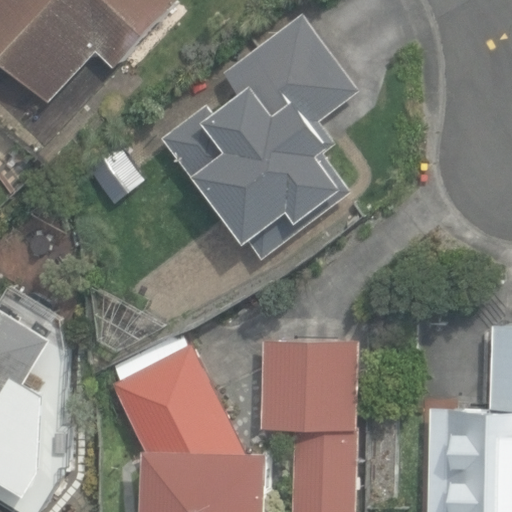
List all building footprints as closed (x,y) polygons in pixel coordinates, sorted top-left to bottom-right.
[(0,0),(0,65),(10,54),(57,98),(104,47),(123,64),(181,0),(0,0)] [(240,216),(267,251),(357,181),(332,149),(343,140),(326,118),(368,86),(309,9),(232,68),(249,90),(222,111),(213,99),(169,133),(235,220),(240,216)] [(30,176),(46,158),(23,137),(7,155),(30,176)] [(120,200),(149,179),(119,138),(91,159),(120,200)] [(0,486),(43,511),(49,511),(80,459),(82,417),(74,416),(77,347),(70,315),(17,284),(10,297),(0,290),(0,486)] [(437,511),(511,511),(511,324),(506,324),(505,407),(439,406),(437,511)] [(367,511),(374,344),(272,340),(269,423),(305,425),(301,511),(308,511),(367,511)] [(280,511),(283,447),(254,446),(201,341),(118,381),(159,457),(156,511),(280,511)]
